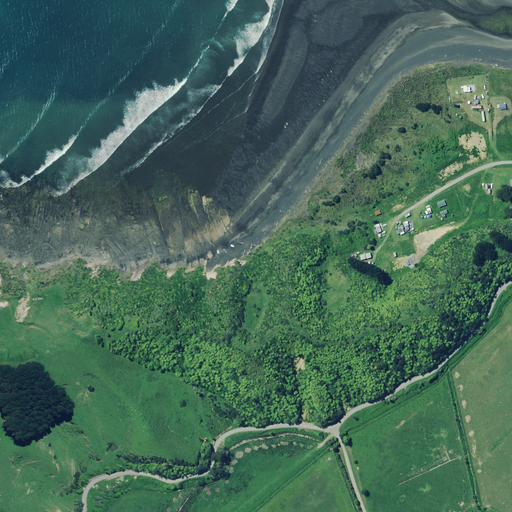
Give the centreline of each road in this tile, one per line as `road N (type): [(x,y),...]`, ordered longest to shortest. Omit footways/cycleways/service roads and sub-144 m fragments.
road 1 (unclassified): [(511,274),(490,287),(443,352),(332,426),(226,429),(195,472),(155,479),(108,470),(88,478),(79,511)]
road 2 (track): [(511,161),(447,173),(376,234),(323,232),(294,215)]
